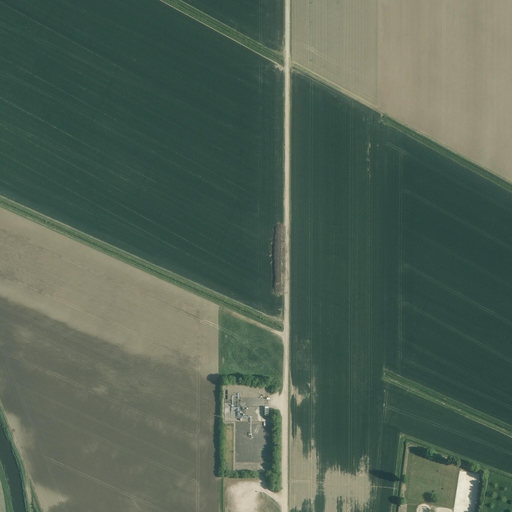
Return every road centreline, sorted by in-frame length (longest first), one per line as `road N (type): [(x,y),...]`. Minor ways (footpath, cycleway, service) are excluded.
road 1 (track): [(284,404),(286,0)]
road 2 (track): [(0,199),(285,327)]
